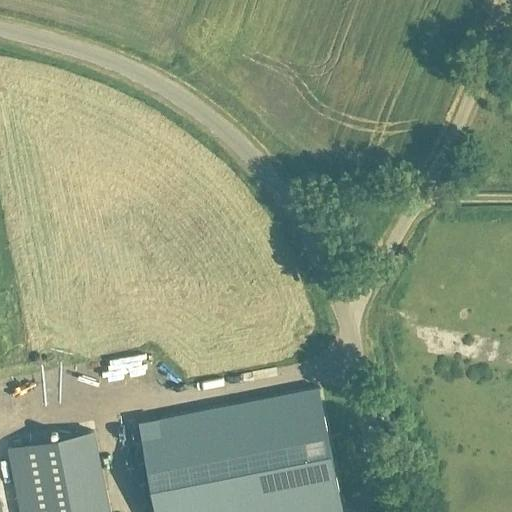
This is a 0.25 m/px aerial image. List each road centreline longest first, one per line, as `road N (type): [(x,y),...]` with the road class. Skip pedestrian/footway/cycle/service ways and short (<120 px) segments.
road 1 (unclassified): [(343,307),(284,197),(227,131),(109,60),(0,28)]
road 2 (unclassified): [(343,307),(421,194),(510,0)]
road 3 (unclassified): [(385,511),(343,307)]
